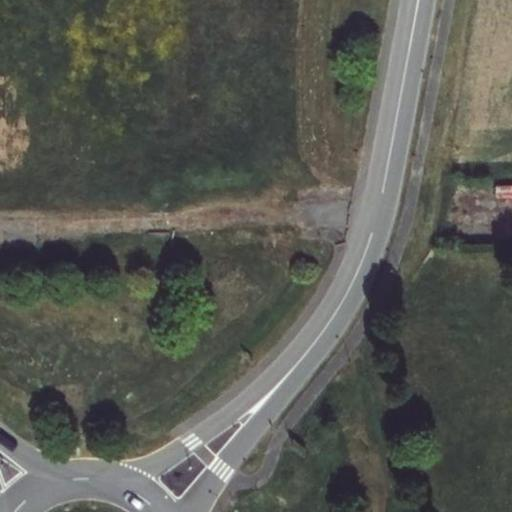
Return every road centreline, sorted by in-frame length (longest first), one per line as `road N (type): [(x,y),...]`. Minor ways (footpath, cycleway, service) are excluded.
road 1 (tertiary): [(341,308),(263,389),(195,442),(140,471),(90,481)]
road 2 (tertiary): [(341,308),(380,210),(409,50)]
road 3 (tertiary): [(189,511),(314,356),(341,308)]
